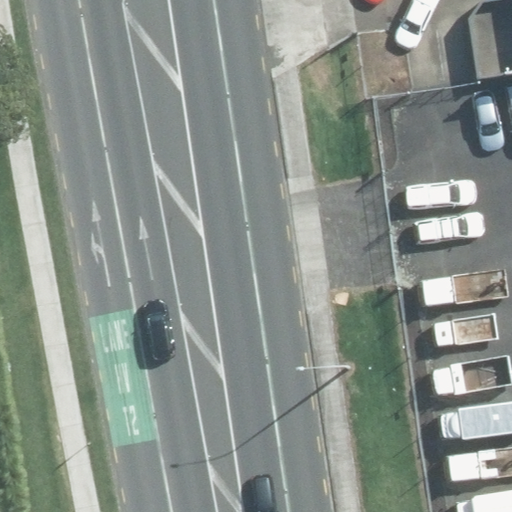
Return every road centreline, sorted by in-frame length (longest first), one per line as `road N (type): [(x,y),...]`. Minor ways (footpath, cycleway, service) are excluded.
road 1 (primary): [(165,0),(242,511)]
road 2 (unknown): [(460,204),(445,0)]
